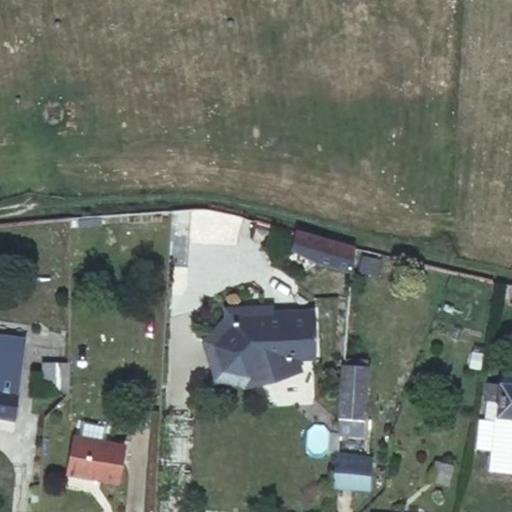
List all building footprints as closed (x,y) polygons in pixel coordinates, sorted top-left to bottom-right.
[(315,235),(291,230),(286,246),(309,257),(343,266),(345,243),(315,235)] [(273,313),(273,305),(227,307),(227,316),(204,342),(216,379),(248,386),(303,369),(299,357),(268,362),(251,377),(223,372),(214,344),(233,323),(233,315),(273,313)] [(273,313),(233,315),(233,323),(214,344),(223,372),(251,377),(268,362),(299,357),(315,354),(313,311),(273,313)] [(42,330),(0,325),(0,415),(13,417),(15,406),(33,408),(42,330)] [(91,379),(91,351),(68,351),(68,367),(91,379)] [(352,419),(358,367),(345,366),(346,358),(335,357),(334,365),(333,365),(329,415),(352,419)] [(183,362),(182,378),(197,379),(198,362),(183,362)] [(66,389),(65,363),(42,364),(42,389),(66,389)] [(511,373),(485,372),(483,402),(511,403),(511,373)] [(350,436),(352,419),(329,415),(327,432),(350,436)] [(94,427),(87,463),(134,472),(143,436),(94,427)] [(359,455),(326,452),(323,482),(359,486),(359,455)]
